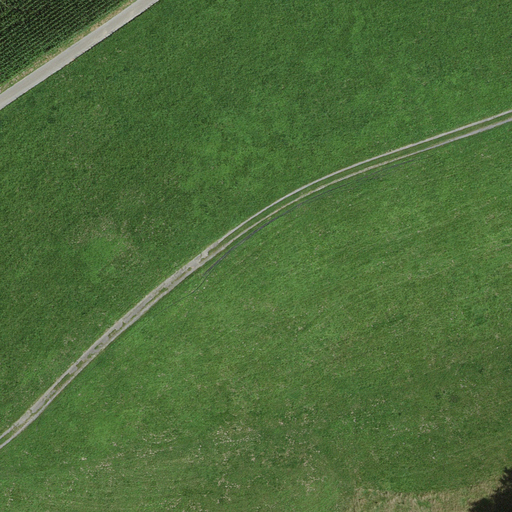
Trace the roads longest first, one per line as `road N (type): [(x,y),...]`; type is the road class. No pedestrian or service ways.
road 1 (track): [(0,442),(124,320),(268,211),(385,156),(511,113)]
road 2 (track): [(0,102),(145,0)]
